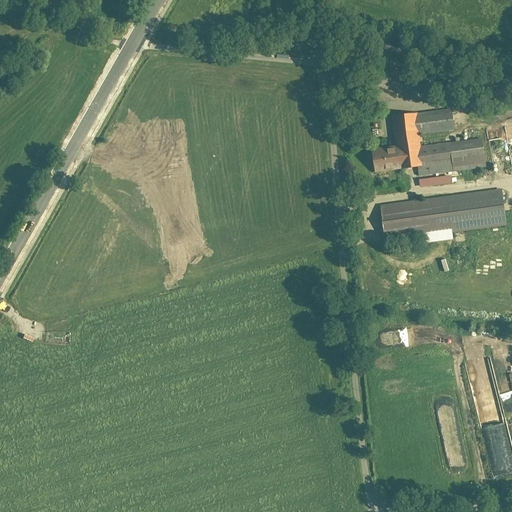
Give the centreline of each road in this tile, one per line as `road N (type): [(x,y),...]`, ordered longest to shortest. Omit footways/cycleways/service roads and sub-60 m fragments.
road 1 (unclassified): [(324,71),(362,459),(370,496),(393,511)]
road 2 (tertiary): [(0,280),(133,47)]
road 3 (unclassified): [(133,47),(324,71)]
road 4 (track): [(324,71),(488,115)]
road 5 (track): [(0,85),(103,0)]
